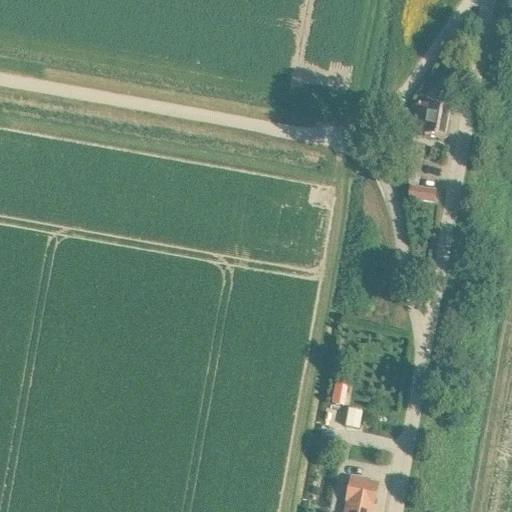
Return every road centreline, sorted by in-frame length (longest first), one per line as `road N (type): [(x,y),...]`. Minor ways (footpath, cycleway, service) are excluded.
road 1 (unclassified): [(357,146),(0,77)]
road 2 (unclassified): [(427,344),(492,0)]
road 3 (unclassified): [(357,146),(427,344)]
road 4 (unclassified): [(472,0),(357,146)]
road 5 (unclassified): [(397,511),(427,344)]
